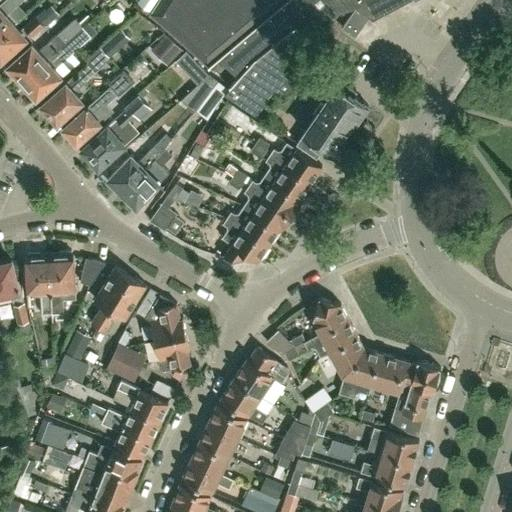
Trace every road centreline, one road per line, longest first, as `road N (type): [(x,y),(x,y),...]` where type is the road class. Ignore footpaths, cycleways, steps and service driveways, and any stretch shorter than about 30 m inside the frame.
road 1 (unclassified): [(497,0),(417,119),(412,220)]
road 2 (residential): [(143,511),(247,310)]
road 3 (unclassified): [(481,298),(419,511)]
road 4 (residential): [(247,310),(117,232),(82,198)]
road 5 (residential): [(247,310),(319,260),(412,220)]
